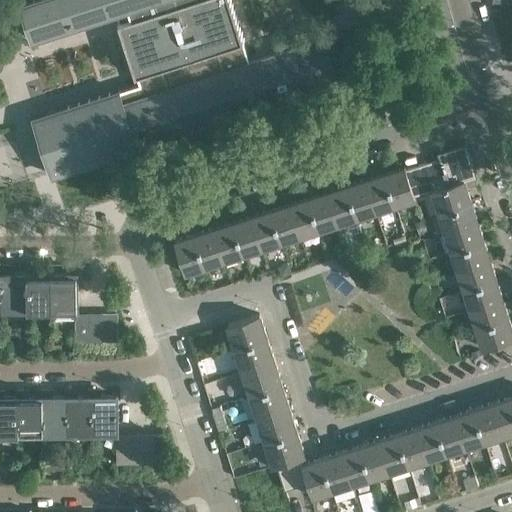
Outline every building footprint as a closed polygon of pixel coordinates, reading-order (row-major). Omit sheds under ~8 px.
[(33,36),(116,10),(143,96),(61,122),(76,166),(335,83),(337,82),(322,38),(249,61),(229,0),(29,0),(23,2),(33,36)] [(476,176),(466,143),(438,152),(440,158),(448,183),(464,178),(465,179),(476,176)] [(448,183),(440,158),(429,162),(437,187),(448,183)] [(437,187),(429,162),(418,165),(426,192),(432,190),(432,189),(437,187)] [(426,192),(418,165),(406,169),(415,195),(426,192)] [(415,195),(406,169),(405,166),(385,172),(396,204),(415,198),(415,195)] [(396,204),(385,172),(366,178),(377,210),(396,204)] [(377,210),(366,178),(347,184),(358,217),(377,210)] [(469,192),(465,179),(464,178),(448,183),(437,187),(432,189),(432,190),(439,210),(471,200),(469,192)] [(358,217),(347,184),(328,190),(339,223),(358,217)] [(339,223),(328,190),(309,196),(320,229),(339,223)] [(320,229),(309,196),(290,203),(301,235),(320,229)] [(477,219),(475,213),(471,200),(439,210),(445,229),(477,219)] [(301,235),(290,203),(271,209),(281,241),(301,235)] [(281,241),(271,209),(252,215),(262,247),(281,241)] [(262,247),(252,215),(233,221),(243,253),(262,247)] [(483,238),(481,230),(477,219),(445,229),(451,248),(483,238)] [(243,253),(233,221),(214,227),(224,259),(243,253)] [(224,259),(214,227),(195,233),(205,266),(224,259)] [(205,266),(195,233),(175,239),(186,272),(205,266)] [(490,257),(488,251),(483,238),(451,248),(457,267),(490,257)] [(496,276),(493,268),(490,257),(457,267),(463,287),(496,276)] [(77,306),(77,271),(60,271),(59,263),(51,263),(51,271),(52,307),(78,307),(78,306),(77,306)] [(27,308),(27,272),(10,272),(10,264),(2,264),(2,272),(2,308),(27,308)] [(52,307),(51,271),(35,272),(35,264),(26,264),(27,272),(27,308),(52,307)] [(502,295),(500,289),(496,276),(463,287),(470,306),(502,295)] [(508,314),(505,306),(502,295),(470,306),(476,325),(508,314)] [(91,339),(90,313),(76,313),(77,339),(91,339)] [(103,339),(103,313),(90,313),(91,339),(103,339)] [(117,339),(117,313),(103,313),(103,339),(117,339)] [(267,337),(260,313),(227,323),(235,347),(267,337)] [(511,336),(511,326),(508,314),(476,325),(483,346),(511,336)] [(275,360),(267,337),(235,347),(242,371),(275,360)] [(282,383),(275,360),(242,371),(250,394),(282,383)] [(290,407),(282,383),(250,394),(257,417),(290,407)] [(67,431),(66,395),(50,395),(50,387),(42,387),(42,396),(42,431),(67,431)] [(91,431),(91,395),(75,395),(75,387),(66,387),(66,395),(67,431),(91,431)] [(117,430),(117,395),(99,395),(99,387),(91,387),(91,395),(91,431),(117,430)] [(0,431),(17,432),(17,396),(1,396),(1,388),(0,388),(0,431)] [(42,431),(42,396),(25,396),(25,388),(17,388),(17,396),(17,432),(42,431)] [(511,431),(511,395),(494,401),(504,434),(511,431)] [(504,434),(494,401),(475,408),(485,440),(504,434)] [(297,430),(290,407),(257,417),(265,440),(297,430)] [(485,440),(475,408),(456,414),(466,446),(485,440)] [(466,446),(456,414),(437,420),(447,452),(466,446)] [(447,452),(437,420),(418,426),(428,458),(447,452)] [(428,458),(418,426),(399,432),(409,464),(428,458)] [(305,454),(297,430),(265,440),(273,464),(277,463),(288,459),(301,455),(305,454)] [(409,464),(399,432),(380,438),(390,471),(409,464)] [(155,462),(155,436),(142,437),(143,462),(155,462)] [(130,462),(129,437),(117,437),(117,463),(130,462)] [(143,462),(142,437),(129,437),(130,462),(143,462)] [(390,471),(380,438),(360,444),(371,477),(390,471)] [(371,477),(360,444),(341,451),(352,483),(371,477)] [(352,483),(341,451),(322,457),(333,489),(352,483)] [(308,481),(302,463),(303,463),(301,455),(288,459),(297,485),(308,481)] [(322,457),(303,463),(302,463),(308,481),(313,495),(333,489),(322,457)] [(297,485),(288,459),(277,463),(285,488),(297,485)] [(367,511),(381,508),(376,487),(363,490),(367,511)]
